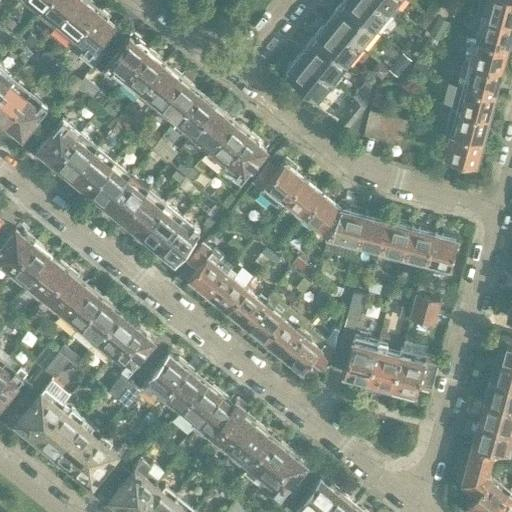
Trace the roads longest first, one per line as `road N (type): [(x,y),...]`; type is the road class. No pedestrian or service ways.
road 1 (residential): [(418,500),(0,163)]
road 2 (residential): [(500,209),(350,165),(234,69)]
road 3 (residential): [(418,500),(500,209)]
